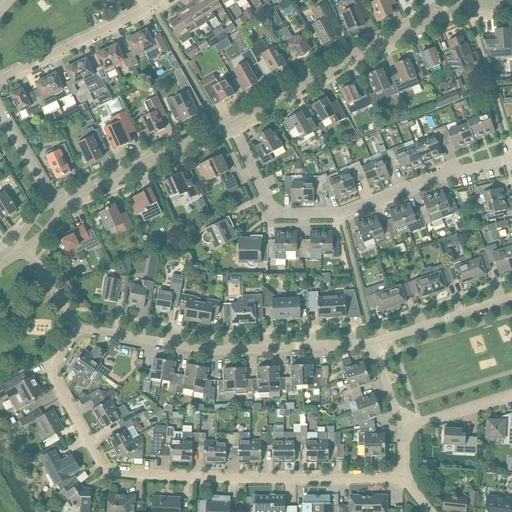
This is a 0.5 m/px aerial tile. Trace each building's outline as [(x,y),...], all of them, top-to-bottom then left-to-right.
[(198,0),(194,3),(207,23),(215,17),(212,12),(204,0),(198,0)] [(221,6),(217,0),(204,0),(212,12),(221,6)] [(349,10),(341,13),(349,32),(364,25),(362,20),(368,17),(361,0),(353,0),(347,3),(349,10)] [(375,13),(373,13),(376,20),(378,20),(379,21),(385,18),(385,17),(393,13),(390,6),(395,4),(393,0),(378,0),(371,3),(375,13)] [(198,29),(207,23),(194,3),(185,8),(198,29)] [(319,22),(312,26),(323,45),(337,38),(333,30),(339,27),(326,3),(312,11),(316,19),(317,19),(319,22)] [(263,7),(255,13),(258,18),(267,12),(263,7)] [(185,8),(176,14),(178,18),(179,18),(188,33),(188,32),(190,35),(199,29),(198,29),(185,8)] [(251,11),(244,16),(248,21),(255,16),(251,11)] [(266,16),(272,28),(282,23),(275,11),(266,16)] [(247,21),(244,17),(235,22),(238,27),(247,21)] [(179,18),(178,18),(170,24),(182,44),(192,38),(190,35),(188,32),(188,33),(179,18)] [(233,24),(224,30),(225,32),(227,34),(236,28),(233,24)] [(292,38),(286,27),(275,33),(285,50),(290,47),(296,58),(299,56),(300,57),(301,57),(302,56),(303,56),(304,56),(305,55),(306,54),(307,53),(307,52),(310,50),(306,43),(308,42),(302,32),(292,38)] [(502,48),(511,48),(510,29),(495,30),(495,36),(482,37),(489,58),(503,57),(502,48)] [(137,35),(144,51),(148,58),(149,60),(150,59),(152,60),(157,58),(158,55),(159,57),(169,52),(162,39),(161,38),(160,34),(150,38),(147,30),(146,30),(143,30),(138,32),(137,35)] [(225,32),(217,37),(220,42),(229,37),(227,34),(225,32)] [(137,35),(127,40),(132,52),(127,54),(132,65),(148,58),(144,51),(137,35)] [(454,57),(447,61),(452,73),(463,68),(459,59),(462,57),(463,59),(464,60),(465,61),(466,62),(468,62),(469,63),(471,63),(472,63),(474,63),(475,63),(467,44),(465,45),(461,36),(447,42),(454,57)] [(208,43),(211,48),(220,42),(217,37),(208,43)] [(256,60),(262,56),(271,72),(275,70),(277,71),(282,68),(282,66),(284,65),(280,59),(282,58),(275,47),(268,51),(262,39),(249,47),(250,49),(256,60)] [(205,41),(197,46),(201,51),(208,46),(205,41)] [(116,44),(106,49),(114,66),(124,61),(127,68),(132,65),(127,54),(122,56),(116,44)] [(194,46),(185,51),(189,58),(198,52),(194,46)] [(416,61),(423,78),(433,74),(431,68),(441,64),(434,47),(420,53),(423,59),(416,61)] [(116,69),(114,66),(106,49),(96,54),(102,66),(97,68),(102,80),(108,77),(106,74),(116,69)] [(249,68),(258,63),(256,60),(250,49),(241,55),(246,63),(234,69),(245,89),(257,82),(249,68)] [(102,80),(97,68),(91,71),(86,59),(76,64),(84,80),(87,87),(102,80)] [(399,75),(392,78),(399,93),(412,88),(419,85),(416,77),(408,59),(395,65),(398,73),(399,75)] [(176,61),(171,64),(174,71),(175,71),(180,68),(176,61)] [(74,85),(84,80),(76,64),(66,69),(71,80),(66,83),(72,94),(77,92),(74,85)] [(180,117),(182,121),(198,114),(188,92),(192,90),(180,68),(174,72),(183,94),(173,99),(172,97),(166,100),(175,120),(180,117)] [(399,93),(392,78),(392,77),(386,80),(382,69),(367,76),(374,94),(383,90),(386,99),(399,93)] [(56,73),(46,78),(57,101),(72,94),(66,83),(61,85),(56,73)] [(214,75),(200,83),(208,97),(216,93),(221,102),(225,100),(226,101),(231,98),(230,97),(234,95),(226,79),(218,83),(214,75)] [(38,89),(33,91),(41,109),(57,101),(46,78),(36,83),(38,89)] [(154,85),(157,92),(165,89),(161,82),(154,85)] [(354,84),(340,90),(347,105),(350,112),(351,112),(350,111),(357,108),(357,109),(370,104),(364,89),(363,87),(357,90),(356,87),(354,84)] [(33,91),(25,95),(22,89),(11,95),(13,100),(12,102),(14,106),(16,107),(17,107),(17,108),(19,112),(26,109),(28,114),(33,112),(35,116),(43,112),(41,109),(33,91)] [(457,92),(447,96),(450,103),(460,99),(457,92)] [(143,120),(142,120),(145,127),(146,126),(150,134),(154,132),(155,133),(164,129),(160,119),(166,115),(158,97),(145,103),(149,114),(142,117),(143,120)] [(326,98),(313,105),(322,122),(329,118),(333,125),(346,118),(336,101),(330,104),(326,98)] [(107,101),(110,112),(121,110),(118,99),(107,101)] [(511,103),(503,104),(507,117),(511,116),(511,103)] [(487,114),(477,117),(485,136),(495,132),(490,119),(496,117),(492,105),(485,108),(487,114)] [(69,110),(63,112),(67,120),(72,117),(69,110)] [(113,125),(104,129),(112,145),(112,148),(113,150),(115,151),(117,150),(118,148),(131,142),(128,134),(135,131),(126,112),(110,119),(113,125)] [(302,139),(318,130),(311,117),(305,120),(301,112),(285,121),(290,130),(296,127),(302,139)] [(66,120),(63,114),(57,117),(60,123),(66,120)] [(410,120),(408,115),(399,118),(401,123),(410,120)] [(477,117),(467,122),(475,142),(475,140),(485,136),(477,117)] [(465,146),(475,142),(467,122),(467,124),(457,128),(465,146)] [(383,130),(381,124),(375,127),(378,132),(383,130)] [(445,126),(439,128),(441,134),(447,131),(445,126)] [(439,128),(432,130),(435,136),(441,134),(439,128)] [(454,150),(465,146),(457,128),(447,131),(454,150)] [(88,139),(78,144),(84,157),(83,158),(85,163),(86,163),(87,165),(103,158),(100,152),(96,144),(103,141),(97,129),(94,130),(85,134),(88,139)] [(262,144),(254,148),(263,165),(273,159),(270,154),(283,147),(274,132),(271,133),(269,129),(258,136),(262,144)] [(389,135),(391,144),(401,143),(399,133),(389,135)] [(435,136),(424,141),(432,159),(442,155),(439,147),(445,145),(441,134),(435,136)] [(422,165),(414,145),(413,140),(402,144),(405,150),(412,169),(422,165)] [(424,141),(414,145),(422,165),(423,165),(422,163),(432,159),(424,141)] [(65,144),(44,153),(48,160),(47,162),(46,165),(47,167),(49,168),(52,169),(56,179),(71,172),(67,165),(73,162),(65,144)] [(382,159),(372,163),(379,182),(390,178),(387,170),(393,168),(386,151),(384,145),(378,148),(382,159)] [(402,173),(412,169),(405,150),(395,154),(392,149),(386,151),(393,168),(399,165),(402,173)] [(239,189),(232,175),(227,177),(225,173),(229,171),(221,155),(199,165),(200,169),(198,170),(201,177),(204,178),(206,182),(219,176),(227,191),(230,190),(231,192),(239,196),(237,202),(239,206),(250,201),(244,186),(239,189)] [(379,182),(372,163),(362,167),(359,162),(353,164),(360,181),(366,178),(369,186),(379,182)] [(354,183),(360,181),(353,164),(347,166),(349,172),(339,176),(347,195),(357,191),(354,183)] [(185,181),(182,173),(162,182),(170,198),(178,194),(180,196),(187,193),(190,199),(199,195),(192,178),(185,181)] [(347,195),(339,176),(338,173),(328,177),(326,174),(320,176),(321,183),(323,194),(333,192),(336,199),(347,195)] [(291,203),(302,203),(302,183),(291,183),(291,176),(284,177),(284,189),(291,189),(291,203)] [(313,176),(302,176),(302,183),(302,203),(314,203),(313,194),(313,183),(313,176)] [(485,204),(505,199),(502,188),(488,191),(487,185),(475,188),(476,194),(482,193),(485,204)] [(136,216),(140,214),(144,222),(162,214),(150,188),(143,191),(143,193),(133,197),(136,204),(132,206),(136,216)] [(458,212),(452,195),(446,198),(442,190),(432,194),(442,219),(458,212)] [(11,198),(9,197),(8,198),(4,192),(0,194),(0,216),(2,219),(16,210),(15,208),(16,208),(16,206),(14,203),(13,203),(12,202),(12,200),(11,198)] [(442,219),(432,194),(422,198),(425,206),(419,208),(425,225),(442,219)] [(505,199),(485,204),(488,214),(481,216),(483,222),(501,218),(499,212),(507,210),(505,199)] [(409,203),(399,207),(409,232),(409,233),(426,226),(425,225),(419,208),(413,211),(409,203)] [(106,210),(99,214),(107,231),(116,227),(119,234),(133,228),(126,213),(120,216),(115,204),(105,209),(106,210)] [(392,219),(386,221),(392,238),(409,232),(399,207),(389,211),(392,219)] [(202,215),(205,221),(212,218),(210,212),(202,215)] [(219,216),(203,223),(207,232),(205,234),(203,236),(203,239),(204,241),(206,243),(209,243),(212,242),(215,249),(235,239),(230,229),(233,227),(228,217),(221,220),(219,216)] [(366,220),(373,239),(384,235),(386,241),(392,238),(386,221),(380,224),(376,216),(366,220)] [(373,239),(366,220),(356,224),(361,237),(354,240),(359,251),(365,249),(363,243),(373,239)] [(508,220),(495,223),(497,229),(509,226),(508,220)] [(65,244),(61,246),(63,251),(69,264),(79,260),(76,253),(76,252),(84,248),(85,248),(86,248),(87,248),(88,248),(92,246),(93,246),(94,246),(94,247),(95,247),(97,246),(97,245),(98,245),(98,244),(98,243),(93,231),(92,231),(92,232),(88,234),(86,232),(83,225),(67,233),(64,234),(66,238),(62,240),(65,244)] [(332,231),(321,232),(321,251),(332,251),(332,258),(339,258),(339,245),(332,245),(332,231)] [(274,240),(268,240),(268,258),(275,258),(275,260),(285,260),(286,260),(286,252),(285,232),(274,232),(274,240)] [(286,252),(297,252),(297,232),(285,232),(286,252)] [(321,232),(310,232),(310,252),(310,258),(310,260),(321,260),(321,251),(321,232)] [(239,239),(239,262),(247,262),(247,264),(248,266),(251,268),(253,268),(256,266),(257,264),(257,262),(268,262),(267,244),(262,244),(262,236),(251,236),(251,239),(239,239)] [(509,247),(503,249),(510,269),(511,268),(511,239),(507,241),(509,247)] [(176,249),(182,246),(180,241),(173,244),(176,249)] [(484,248),(486,252),(489,264),(495,262),(499,273),(510,269),(503,249),(498,251),(495,245),(484,248)] [(491,269),(489,264),(486,252),(478,255),(479,259),(473,261),(471,257),(466,259),(473,282),(476,281),(475,279),(486,275),(484,271),(491,269)] [(151,255),(148,272),(156,273),(159,257),(151,255)] [(465,257),(445,264),(447,270),(451,282),(458,280),(460,284),(470,281),(471,283),(473,282),(466,259),(465,257)] [(117,275),(116,280),(106,278),(102,299),(116,302),(119,288),(125,290),(130,265),(124,264),(112,268),(113,269),(114,268),(117,275)] [(431,270),(426,272),(434,295),(436,294),(436,292),(446,289),(445,284),(451,282),(447,270),(433,274),(431,270)] [(431,296),(434,295),(426,272),(420,274),(422,278),(407,283),(412,296),(418,293),(420,298),(430,294),(431,296)] [(180,293),(183,276),(173,274),(170,291),(159,289),(155,311),(169,313),(173,292),(180,293)] [(151,300),(154,282),(142,280),(141,285),(133,284),(129,304),(136,305),(136,307),(139,308),(139,306),(144,307),(145,299),(151,300)] [(307,287),(303,282),(298,286),(302,291),(307,287)] [(394,309),(386,286),(385,282),(364,289),(366,297),(370,309),(378,306),(380,311),(390,308),(391,310),(394,309)] [(392,284),(386,286),(394,309),(397,308),(396,306),(406,302),(405,298),(412,296),(407,283),(393,288),(392,284)] [(263,287),(264,308),(272,307),(273,320),(287,319),(285,298),(278,298),(263,287)] [(285,298),(287,319),(287,320),(290,322),(293,319),(301,319),(300,306),(308,306),(307,292),(307,287),(302,291),(293,298),(285,298)] [(344,296),(331,297),(332,317),(346,316),(345,309),(359,308),(354,290),(344,290),(344,296)] [(307,292),(308,306),(308,310),(318,310),(319,318),(332,317),(331,297),(318,298),(318,292),(307,292)] [(184,320),(196,322),(200,303),(194,302),(195,297),(182,295),(180,308),(186,310),(184,320)] [(242,296),(242,299),(244,323),(256,323),(256,320),(257,319),(263,318),(262,295),(242,296)] [(232,324),(244,323),(242,299),(237,300),(237,304),(223,305),(224,318),(230,318),(230,320),(232,321),(232,324)] [(200,303),(196,322),(209,325),(211,314),(217,315),(220,302),(207,300),(206,305),(200,303)] [(78,359),(95,370),(106,378),(110,371),(102,365),(101,362),(100,361),(105,353),(96,347),(91,355),(84,350),(78,359)] [(143,360),(141,372),(145,373),(144,381),(150,382),(151,378),(161,380),(165,360),(154,358),(153,362),(143,360)] [(95,370),(78,359),(72,368),(79,373),(73,381),(82,387),(88,379),(89,379),(95,370)] [(342,361),(348,379),(367,373),(363,363),(362,363),(360,362),(356,363),(356,365),(352,366),(349,359),(342,361)] [(169,392),(176,393),(179,375),(173,374),(175,362),(165,360),(161,380),(171,382),(169,392)] [(176,393),(182,394),(183,389),(193,391),(198,366),(187,364),(185,376),(179,375),(176,393)] [(302,385),(301,365),(291,366),(291,377),(285,378),(286,390),(286,392),(294,392),(297,389),(296,386),(302,385)] [(312,365),(301,365),(302,385),(308,385),(308,388),(309,389),(319,389),(319,379),(322,379),(321,370),(312,370),(312,365)] [(208,368),(198,366),(193,391),(193,392),(203,394),(204,392),(210,393),(211,386),(212,381),(206,379),(208,368)] [(280,391),(286,390),(285,378),(279,378),(279,366),(268,367),(269,393),(280,392),(280,391)] [(258,393),(269,393),(268,367),(257,368),(258,379),(252,379),(252,392),(258,392),(258,393)] [(246,392),(252,392),(252,379),(246,379),(245,368),(234,369),(235,392),(235,395),(247,394),(246,392)] [(235,392),(234,369),(224,369),(224,380),(218,381),(219,394),(225,393),(225,392),(235,392)] [(370,383),(367,373),(348,379),(349,384),(345,385),(347,390),(341,392),(344,398),(349,396),(361,392),(359,387),(370,383)] [(40,388),(33,376),(27,379),(23,374),(2,385),(0,386),(0,398),(7,395),(16,411),(35,401),(33,399),(42,394),(39,388),(40,388)] [(88,395),(91,400),(102,394),(99,389),(88,395)] [(91,410),(97,420),(116,409),(111,400),(118,397),(114,391),(103,397),(106,402),(91,410)] [(355,401),(359,411),(378,405),(374,394),(363,398),(361,392),(349,396),(351,403),(355,401)] [(359,411),(352,413),(355,424),(358,423),(359,428),(374,426),(373,417),(381,415),(378,405),(359,411)] [(116,409),(97,420),(102,429),(117,421),(119,426),(131,420),(143,413),(141,408),(133,412),(126,415),(122,406),(116,409)] [(47,439),(63,430),(52,410),(36,419),(47,439)] [(487,420),(486,438),(497,438),(504,439),(504,437),(511,438),(511,425),(511,413),(504,415),(504,416),(497,418),(497,420),(487,420)] [(31,414),(19,421),(22,427),(35,420),(31,414)] [(113,449),(133,438),(139,435),(138,434),(137,435),(133,426),(134,426),(131,420),(119,426),(122,432),(108,440),(113,449)] [(317,439),(317,462),(328,462),(328,445),(334,445),(334,439),(334,426),(327,426),(327,432),(317,432),(317,439)] [(358,435),(358,445),(364,445),(384,445),(384,434),(383,434),(382,432),(378,432),(377,434),(376,434),(374,426),(359,428),(360,435),(358,435)] [(170,461),(181,462),(182,432),(174,432),(174,428),(166,427),(165,434),(165,444),(171,444),(170,461)] [(273,462),(284,462),(283,433),(273,433),(273,427),(267,427),(267,433),(267,445),(273,445),(273,462)] [(294,445),(300,445),(300,427),(300,433),(283,433),(284,462),(294,462),(294,445)] [(306,462),(317,462),(317,439),(307,440),(307,427),(300,427),(300,445),(306,445),(306,462)] [(464,453),(476,454),(477,437),(465,436),(465,434),(461,434),(462,429),(444,428),(443,444),(454,445),(454,453),(464,453)] [(192,446),(198,446),(199,433),(182,432),(181,462),(192,462),(192,446)] [(153,433),(152,455),(161,456),(162,444),(165,444),(165,434),(153,433)] [(204,463),(214,464),(215,441),(205,441),(205,433),(199,433),(198,446),(204,446),(204,463)] [(250,433),(232,433),(232,435),(232,446),(239,446),(239,462),(250,462),(250,440),(250,433)] [(261,446),(267,445),(267,433),(260,433),(260,440),(250,440),(250,462),(261,462),(261,446)] [(225,442),(215,441),(214,464),(225,464),(226,447),(232,448),(232,446),(232,435),(226,434),(225,442)] [(133,438),(113,449),(118,459),(129,453),(130,454),(130,457),(133,457),(133,459),(142,459),(143,450),(139,450),(133,438)] [(384,456),(384,445),(364,445),(364,446),(363,446),(362,448),(362,452),(363,453),(364,453),(365,464),(371,464),(371,456),(377,456),(378,458),(382,458),(383,456),(384,456)] [(53,451),(41,458),(56,485),(57,484),(61,491),(76,478),(77,478),(76,476),(67,480),(67,479),(68,478),(67,475),(79,469),(72,456),(64,461),(58,459),(53,451)] [(61,491),(57,495),(62,502),(69,497),(73,504),(72,504),(74,507),(75,506),(80,506),(79,511),(89,511),(90,507),(91,491),(84,490),(83,490),(80,484),(76,478),(61,491)] [(478,492),(471,492),(469,505),(476,506),(478,492)] [(134,511),(135,496),(108,494),(107,511),(134,511)] [(229,511),(230,496),(211,495),(211,502),(207,502),(207,501),(198,500),(197,511),(229,511)] [(189,511),(190,511),(180,510),(180,498),(153,496),(151,511),(189,511)] [(284,511),(285,496),(255,496),(255,504),(253,504),(252,511),(284,511)] [(317,511),(317,499),(317,496),(314,496),(305,496),(305,503),(303,503),(302,511),(317,511)] [(320,496),(317,496),(317,499),(317,511),(337,511),(338,506),(332,506),(332,503),(330,503),(330,496),(320,496)] [(366,511),(366,497),(359,497),(358,496),(349,496),(349,511),(366,511)] [(378,497),(366,497),(366,511),(386,511),(386,496),(378,496),(378,497)] [(465,511),(467,499),(444,496),(443,509),(465,511)] [(510,511),(511,499),(487,496),(485,511),(510,511)] [(54,497),(46,504),(49,507),(57,500),(54,497)]
